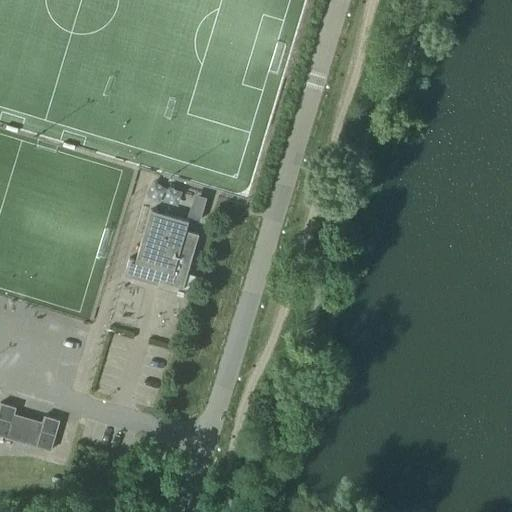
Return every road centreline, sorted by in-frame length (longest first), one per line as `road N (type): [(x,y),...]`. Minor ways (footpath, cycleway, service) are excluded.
road 1 (unknown): [(371,0),(227,462),(224,485),(238,511)]
road 2 (unclassified): [(185,511),(338,0)]
